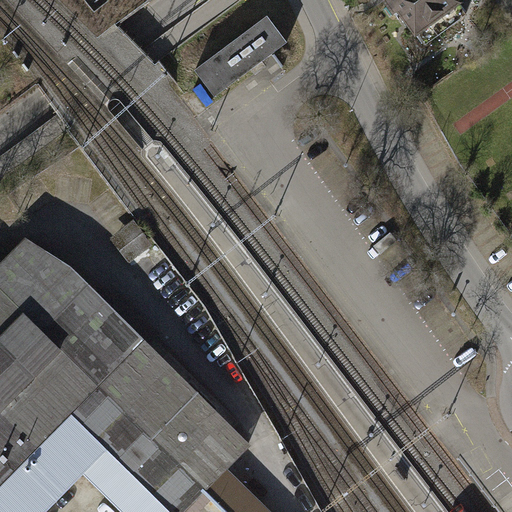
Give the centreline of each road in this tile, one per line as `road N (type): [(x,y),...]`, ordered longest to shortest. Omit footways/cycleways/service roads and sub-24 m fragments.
road 1 (residential): [(313,0),(401,168),(511,339)]
road 2 (residential): [(0,137),(181,0)]
